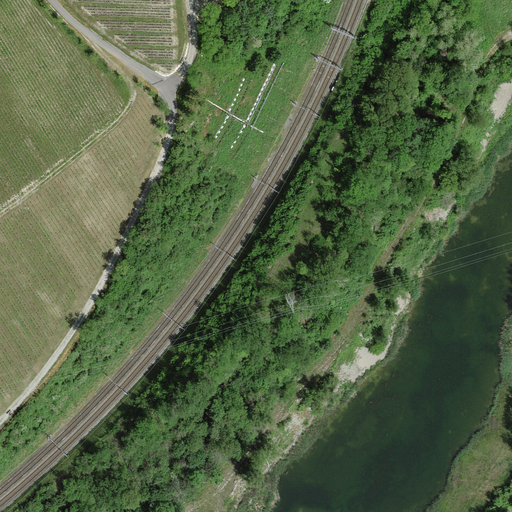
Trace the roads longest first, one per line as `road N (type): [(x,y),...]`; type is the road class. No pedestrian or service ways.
road 1 (track): [(511,35),(490,51),(351,324),(255,438),(220,500)]
road 2 (track): [(0,423),(54,359),(105,277),(166,145),(170,94)]
road 3 (track): [(83,31),(124,74),(132,103),(0,214)]
road 4 (track): [(170,94),(52,0)]
